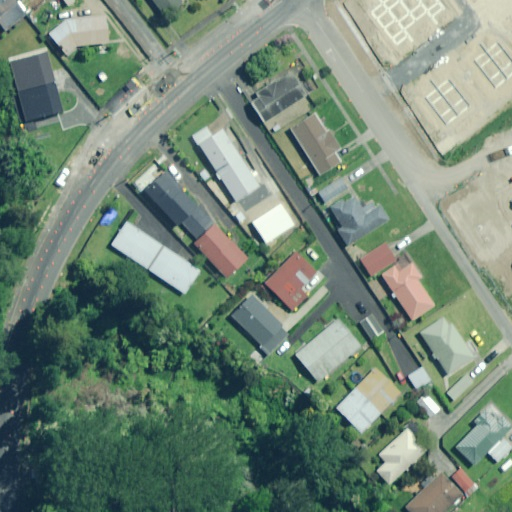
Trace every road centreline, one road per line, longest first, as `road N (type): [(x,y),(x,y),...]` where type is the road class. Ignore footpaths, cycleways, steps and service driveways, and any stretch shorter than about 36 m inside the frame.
road 1 (tertiary): [(5,511),(21,356),(65,227),(142,121),(285,0)]
road 2 (residential): [(420,170),(304,0)]
